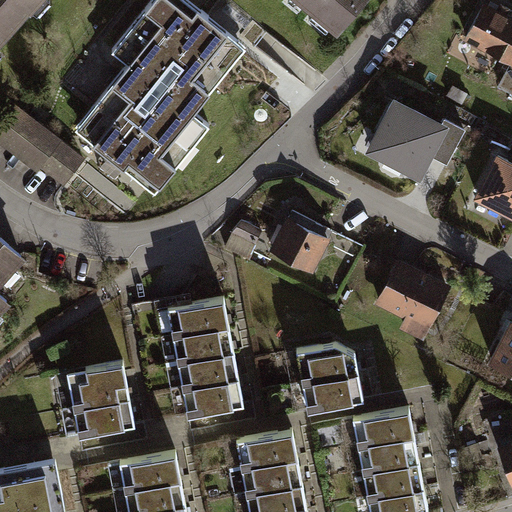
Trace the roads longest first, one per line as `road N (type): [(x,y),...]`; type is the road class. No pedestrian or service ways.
road 1 (residential): [(0,196),(54,231),(111,242),(192,216),(276,149)]
road 2 (residential): [(511,273),(276,149)]
road 3 (residential): [(276,149),(411,0)]
